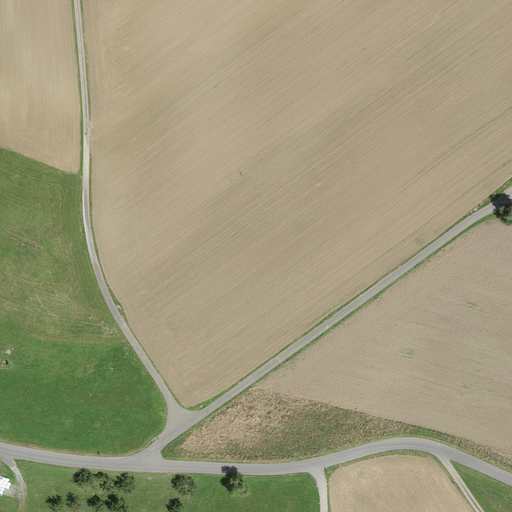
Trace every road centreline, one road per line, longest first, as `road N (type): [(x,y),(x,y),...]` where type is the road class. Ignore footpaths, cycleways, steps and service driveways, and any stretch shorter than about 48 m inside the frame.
road 1 (tertiary): [(511,478),(441,449),(399,442),(260,469),(76,460),(0,447)]
road 2 (track): [(77,0),(93,257),(120,320),(185,424)]
road 3 (track): [(505,200),(185,424)]
